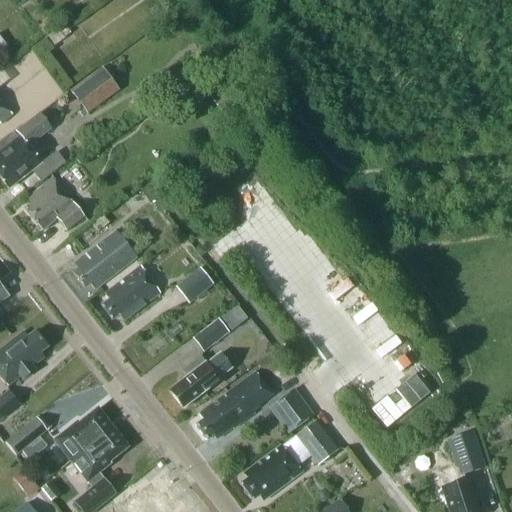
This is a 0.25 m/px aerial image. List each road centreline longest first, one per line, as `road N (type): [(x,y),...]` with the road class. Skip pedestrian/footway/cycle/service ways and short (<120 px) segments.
road 1 (tertiary): [(230,511),(0,228)]
road 2 (track): [(404,511),(217,269)]
